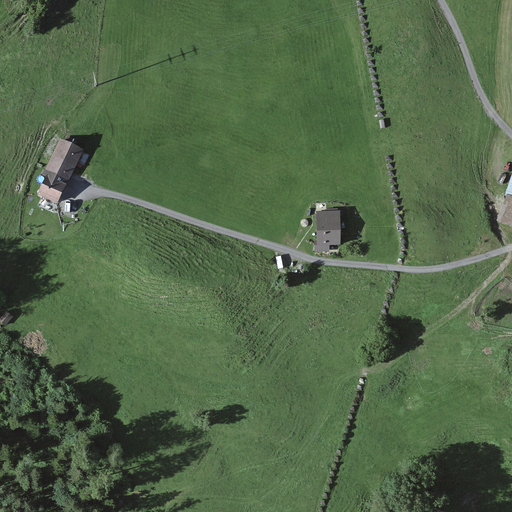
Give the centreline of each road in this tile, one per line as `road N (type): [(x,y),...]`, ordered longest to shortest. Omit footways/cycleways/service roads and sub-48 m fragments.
road 1 (track): [(511,246),(435,269),(318,262),(84,187)]
road 2 (track): [(511,136),(487,112),(439,0)]
